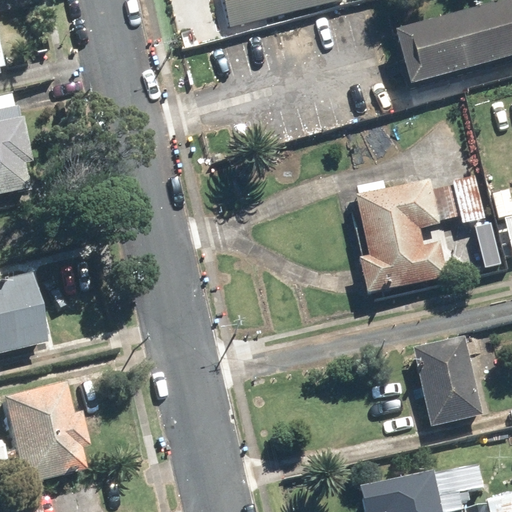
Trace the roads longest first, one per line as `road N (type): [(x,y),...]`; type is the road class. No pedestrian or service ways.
road 1 (residential): [(219,511),(101,0)]
road 2 (unknown): [(190,386),(511,301)]
